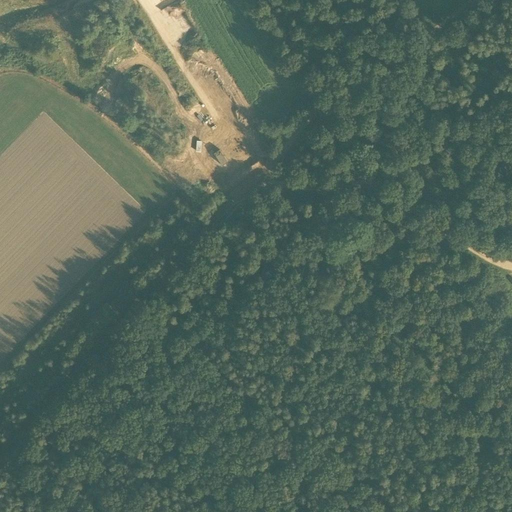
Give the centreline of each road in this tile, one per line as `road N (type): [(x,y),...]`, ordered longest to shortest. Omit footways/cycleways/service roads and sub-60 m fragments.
road 1 (track): [(251,186),(0,454)]
road 2 (track): [(511,264),(457,241),(372,187),(307,191),(272,181)]
road 3 (track): [(272,164),(361,80),(471,0)]
